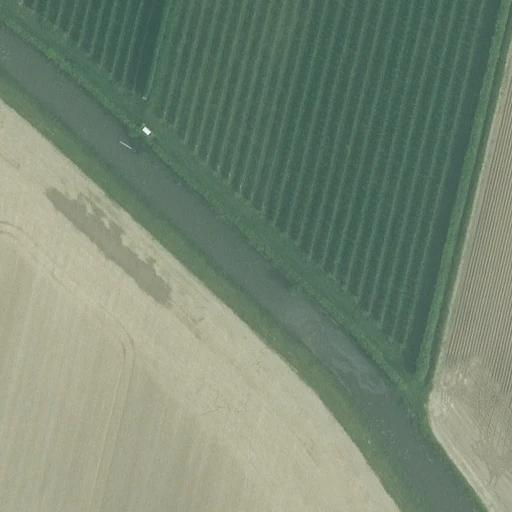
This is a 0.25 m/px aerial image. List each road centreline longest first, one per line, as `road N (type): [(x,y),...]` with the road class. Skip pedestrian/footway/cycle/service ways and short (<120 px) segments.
road 1 (track): [(0,89),(283,348),(325,392),(411,511)]
road 2 (track): [(153,125),(394,348),(416,389),(437,403)]
road 3 (track): [(405,366),(494,0)]
road 4 (track): [(182,0),(153,125),(7,0)]
